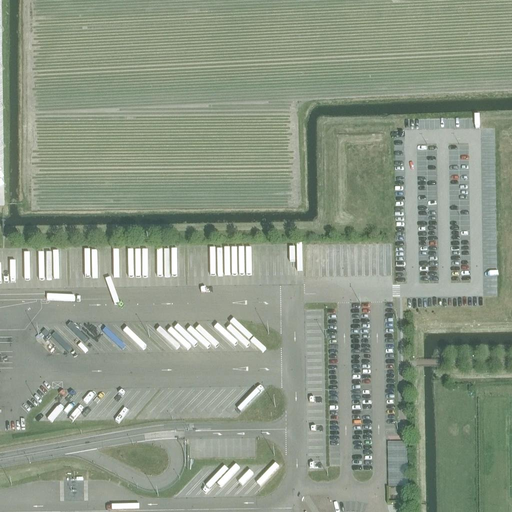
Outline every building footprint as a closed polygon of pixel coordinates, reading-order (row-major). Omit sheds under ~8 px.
[(186,322),(195,331),(199,328),(190,318),(186,322)] [(259,344),(263,339),(242,320),(237,325),(230,318),(225,324),(221,320),(216,326),(212,322),(208,327),(228,345),(233,340),(237,343),(242,338),(245,342),(250,336),(259,344)] [(164,330),(167,327),(159,320),(156,323),(164,330)] [(107,321),(103,325),(123,345),(127,341),(107,321)] [(30,324),(25,328),(45,353),(50,349),(30,324)] [(200,330),(197,334),(207,345),(211,341),(200,330)] [(204,410),(226,387),(221,383),(200,406),(204,410)] [(243,410),(262,390),(258,386),(239,406),(243,410)] [(70,410),(73,413),(86,400),(78,392),(60,411),(65,416),(70,410)]
